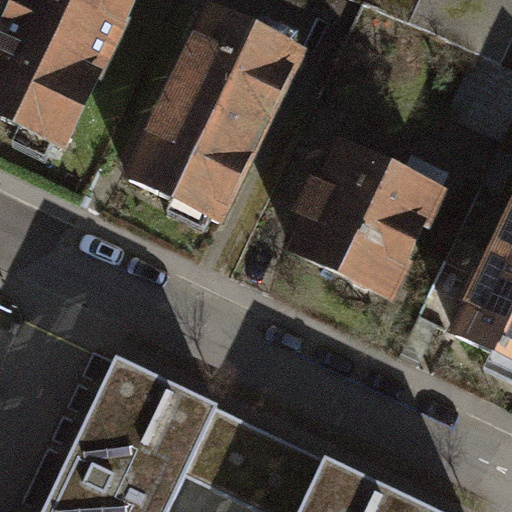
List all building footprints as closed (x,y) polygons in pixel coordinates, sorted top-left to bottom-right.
[(137,0),(16,0),(0,36),(0,119),(66,151),(137,0)] [(355,0),(409,24),(420,0),(355,0)] [(420,0),(409,24),(480,56),(497,63),(511,30),(511,0),(420,0)] [(302,58),(212,16),(132,183),(222,226),(302,58)] [(511,70),(497,63),(480,56),(455,112),(505,136),(511,121),(511,70)] [(511,121),(505,136),(499,149),(511,154),(511,121)] [(441,195),(345,150),(324,193),(315,189),(303,215),(310,219),(294,254),(350,280),(355,289),(367,295),(378,294),(391,300),(441,195)] [(511,224),(499,252),(511,258),(511,224)] [(511,258),(499,252),(458,338),(511,362),(511,258)] [(217,414),(116,365),(44,511),(169,511),(184,481),(217,414)] [(428,511),(217,414),(184,481),(251,511),(428,511)]
